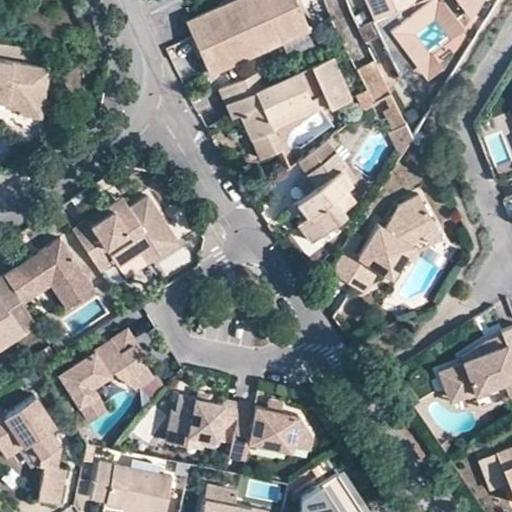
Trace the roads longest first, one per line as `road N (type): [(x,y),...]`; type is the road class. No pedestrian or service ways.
road 1 (residential): [(311,330),(287,361),(194,341),(172,305),(177,294),(249,247)]
road 2 (residential): [(508,264),(506,231),(460,119),(511,37)]
road 3 (residential): [(153,84),(119,127),(0,205)]
road 4 (residential): [(153,84),(169,123),(249,247)]
